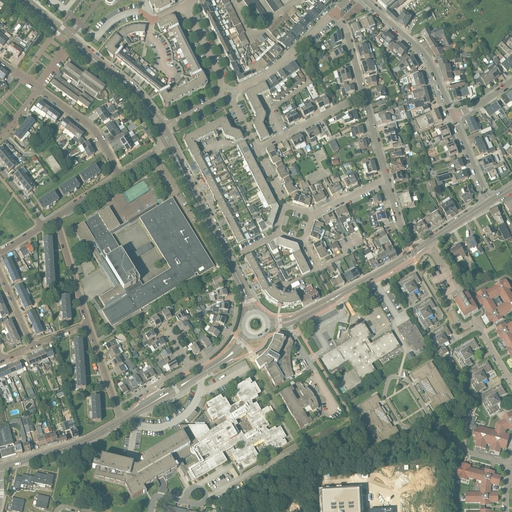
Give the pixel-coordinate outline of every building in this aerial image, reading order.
[(172,0),(153,0),(149,2),(153,10),(155,9),(157,13),(175,4),(172,0)] [(322,6),(327,11),(328,10),(327,8),(332,4),(331,0),(325,0),(326,2),(322,6)] [(387,12),(400,0),(399,0),(373,0),(376,3),(378,1),(387,10),(386,11),(387,12)] [(400,0),(394,5),(397,9),(406,0),(400,0)] [(203,12),(213,7),(211,2),(201,7),(203,12)] [(322,6),(319,3),(317,5),(315,3),(315,4),(314,5),(322,13),(324,11),(325,13),(327,11),(322,6)] [(320,16),(322,13),(314,5),(312,7),(312,6),(310,8),(312,10),(319,18),(321,17),(320,16)] [(207,16),(216,11),(214,7),(213,7),(203,12),(206,17),(207,16)] [(318,20),(319,18),(312,10),(310,12),(308,11),(306,12),(315,21),(317,19),(318,20)] [(209,21),(219,16),(217,11),(216,11),(207,16),(209,21)] [(313,23),(315,21),(306,12),(305,14),(307,16),(305,17),(312,25),(314,24),(313,23)] [(397,23),(406,28),(412,18),(403,13),(400,19),(393,13),(390,17),(397,23)] [(158,22),(158,23),(157,23),(157,24),(157,25),(160,30),(161,32),(164,31),(162,28),(170,25),(172,29),(168,30),(168,31),(169,33),(170,33),(172,32),(179,28),(178,26),(179,25),(174,16),(173,16),(173,15),(172,15),(167,18),(158,22)] [(211,26),(221,21),(219,16),(209,21),(211,26)] [(310,27),(312,25),(305,17),(302,19),(301,18),(299,19),(307,28),(309,26),(310,27)] [(367,19),(370,28),(375,26),(372,17),(367,19)] [(278,28),(282,24),(278,19),(273,23),(278,28)] [(305,30),(307,28),(299,19),(297,21),(299,23),(297,25),(305,32),(306,31),(305,30)] [(365,30),(370,28),(367,19),(362,22),(365,30)] [(214,31),(224,26),(221,21),(211,26),(214,31)] [(360,32),(365,30),(362,22),(357,24),(360,32)] [(361,35),(360,32),(357,24),(352,26),(355,34),(356,37),(361,35)] [(303,34),(305,32),(297,25),(295,27),(293,25),(292,26),(300,35),(302,33),(303,34)] [(216,36),(224,32),(226,30),(224,26),(214,31),(216,36)] [(298,37),(300,35),(292,26),(290,28),(292,30),(290,32),(297,40),(299,38),(298,37)] [(130,35),(127,28),(121,32),(125,38),(126,37),(130,35)] [(174,36),(175,37),(182,34),(179,28),(172,32),(174,36)] [(444,35),(447,34),(446,34),(446,33),(444,34),(442,28),(433,32),(431,33),(429,29),(422,33),(426,41),(432,38),(433,41),(444,35)] [(333,49),(340,45),(339,42),(342,41),(340,31),(330,37),(333,49)] [(0,44),(3,46),(5,44),(6,44),(7,45),(11,40),(9,39),(11,37),(6,32),(5,34),(0,39),(0,44)] [(116,36),(121,41),(124,39),(125,38),(121,32),(116,36)] [(219,40),(226,37),(224,32),(216,36),(219,40)] [(297,40),(290,32),(288,34),(286,32),(284,33),(286,35),(293,42),(295,40),(296,41),(297,40)] [(385,42),(391,35),(387,32),(384,34),(382,32),(377,38),(379,40),(379,41),(383,45),(385,42)] [(175,37),(175,38),(178,42),(184,39),(182,34),(175,37)] [(451,50),(457,48),(457,47),(459,46),(458,43),(455,44),(455,43),(452,44),(451,41),(450,41),(447,34),(444,35),(433,41),(432,38),(426,41),(432,51),(433,52),(439,50),(439,49),(435,43),(442,40),(445,47),(441,49),(443,53),(451,50)] [(13,54),(17,48),(20,43),(15,39),(17,37),(15,35),(11,40),(7,45),(7,46),(8,45),(9,47),(7,50),(13,54)] [(291,44),(293,42),(286,35),(283,39),(290,47),(292,45),(291,44)] [(391,35),(385,42),(389,46),(387,47),(390,49),(395,44),(393,42),(395,39),(391,35)] [(109,45),(114,49),(121,41),(116,36),(109,45)] [(221,45),(229,41),(226,37),(219,40),(221,45)] [(178,42),(174,44),(176,48),(177,48),(180,47),(180,48),(187,44),(184,39),(178,42)] [(290,47),(283,39),(279,42),(285,49),(287,47),(288,48),(290,47)] [(223,50),(231,46),(229,41),(221,45),(223,50)] [(368,51),(371,50),(369,44),(368,45),(367,42),(360,43),(361,46),(358,47),(359,53),(368,51)] [(24,54),(31,45),(28,43),(24,47),(20,44),(17,48),(13,54),(18,58),(22,52),(24,54)] [(398,53),(404,47),(399,43),(397,46),(395,44),(390,49),(392,52),(394,50),(398,53)] [(180,48),(181,49),(183,53),(190,50),(187,44),(180,48)] [(120,49),(118,52),(114,49),(109,45),(105,49),(105,50),(105,51),(105,52),(113,58),(114,57),(117,58),(121,53),(123,50),(121,49),(120,49)] [(272,49),(279,56),(282,52),(276,45),(272,49)] [(226,55),(233,51),(231,46),(223,50),(226,55)] [(402,61),(408,56),(406,53),(408,50),(404,47),(398,53),(401,57),(400,59),(402,61)] [(275,59),(279,56),(272,49),(268,52),(275,59)] [(333,61),(344,55),(341,49),(333,53),(329,54),(333,61)] [(444,56),(443,53),(441,49),(439,50),(433,52),(437,59),(437,58),(444,56)] [(183,53),(185,57),(186,59),(192,55),(190,50),(183,53)] [(228,60),(236,56),(233,51),(226,55),(228,60)] [(368,51),(359,53),(361,58),(364,57),(365,60),(371,58),(374,58),(373,53),(369,54),(368,51)] [(271,63),(275,59),(268,52),(265,56),(271,63)] [(126,57),(125,56),(121,53),(117,58),(121,62),(126,57)] [(186,59),(186,60),(188,64),(195,61),(192,55),(186,59)] [(231,65),(235,63),(238,61),(236,56),(228,60),(231,65)] [(268,66),(271,63),(265,56),(261,59),(268,66)] [(408,67),(416,62),(413,57),(410,59),(408,56),(402,61),(404,63),(403,64),(406,68),(408,67)] [(126,66),(131,60),(127,57),(126,57),(121,62),(126,66)] [(264,70),(268,66),(261,59),(259,57),(255,60),(257,63),(264,70)] [(364,69),(372,67),(371,62),(372,61),(371,58),(365,60),(366,63),(362,64),(364,69)] [(494,61),(496,64),(499,68),(501,66),(507,72),(511,67),(506,61),(502,65),(499,61),(497,58),(494,61)] [(134,63),(131,60),(126,66),(131,70),(135,64),(134,63)] [(442,76),(458,72),(458,68),(451,70),(450,66),(448,66),(447,60),(439,62),(439,64),(440,69),(442,76)] [(188,64),(190,68),(191,69),(198,66),(195,61),(188,64)] [(289,65),(295,73),(299,70),(294,62),(289,65)] [(411,75),(418,72),(416,69),(419,67),(416,62),(408,67),(411,71),(409,72),(411,75)] [(104,98),(107,99),(108,97),(108,96),(107,95),(107,94),(107,93),(107,92),(106,92),(105,91),(105,90),(104,90),(106,86),(86,71),(83,74),(81,73),(68,63),(62,72),(77,83),(80,80),(98,93),(95,97),(98,99),(99,100),(100,100),(101,100),(102,100),(103,99),(104,98)] [(239,72),(238,68),(237,67),(235,63),(231,65),(230,65),(234,74),(239,72)] [(261,71),(264,70),(257,63),(253,65),(257,74),(261,71)] [(136,65),(135,64),(131,70),(135,73),(140,68),(136,65)] [(252,76),(257,74),(253,65),(248,68),(250,71),(252,76)] [(291,76),(295,73),(289,65),(285,68),(291,76)] [(191,69),(192,71),(194,75),(201,71),(198,66),(191,69)] [(337,71),(338,78),(339,78),(342,78),(350,75),(349,70),(344,71),(343,67),(337,71)] [(369,76),(377,75),(380,74),(379,71),(374,72),(372,67),(364,69),(365,74),(369,74),(369,76)] [(488,70),(490,72),(495,80),(499,76),(498,75),(501,74),(496,67),(494,68),(494,67),(492,67),(488,70)] [(144,71),(140,68),(135,73),(140,77),(145,71),(144,71)] [(287,79),(291,76),(285,68),(281,71),(287,79)] [(146,72),(145,71),(140,77),(145,81),(149,75),(146,72)] [(193,79),(196,77),(198,81),(202,88),(206,87),(207,86),(207,85),(207,83),(207,82),(203,74),(203,73),(202,73),(201,71),(194,75),(191,76),(191,77),(192,79),(193,79)] [(244,81),(252,76),(250,71),(241,76),(244,81)] [(281,71),(277,74),(283,82),(287,79),(281,71)] [(415,83),(424,80),(422,74),(419,75),(419,71),(418,72),(411,75),(409,76),(410,80),(414,79),(415,83)] [(458,72),(442,76),(444,82),(453,80),(452,76),(453,76),(454,76),(456,76),(456,77),(463,75),(462,72),(462,71),(458,72)] [(149,75),(145,81),(149,85),(154,79),(153,78),(155,76),(156,75),(152,72),(149,75)] [(241,76),(239,72),(234,74),(239,83),(244,81),(241,76)] [(490,83),(495,80),(490,72),(485,75),(490,83)] [(490,83),(485,75),(484,73),(479,76),(480,78),(475,81),(476,84),(480,83),(482,86),(484,84),(485,86),(490,83)] [(279,85),(283,82),(277,74),(273,77),(279,85)] [(82,94),(57,75),(50,84),(76,103),(77,101),(88,109),(94,100),(83,92),(82,94)] [(341,86),(347,85),(347,82),(352,81),(350,75),(342,78),(339,78),(341,86)] [(377,75),(369,76),(370,79),(367,80),(368,86),(377,83),(376,78),(378,78),(377,75)] [(273,77),(268,80),(269,80),(274,88),(276,90),(280,87),(279,85),(273,77)] [(155,80),(154,79),(149,85),(154,89),(159,83),(155,80)] [(269,92),(274,88),(269,80),(265,83),(269,91),(269,92)] [(414,92),(422,90),(421,87),(426,86),(424,80),(415,83),(416,86),(412,87),(414,92)] [(198,81),(190,85),(189,85),(192,93),(202,88),(198,81)] [(452,90),(461,88),(464,87),(465,87),(465,83),(464,82),(451,85),(452,90)] [(163,86),(159,83),(154,89),(159,92),(163,86)] [(189,85),(187,86),(186,83),(184,84),(178,87),(178,88),(179,90),(178,91),(182,98),(192,93),(189,85)] [(256,98),(269,91),(265,83),(244,94),(256,117),(253,126),(261,141),(269,137),(268,135),(265,130),(269,128),(268,126),(264,128),(263,125),(266,116),(268,115),(266,111),(263,112),(261,107),(263,105),(262,103),(260,105),(256,98)] [(347,85),(341,86),(341,87),(342,88),(342,89),(341,90),(343,98),(347,96),(346,94),(355,92),(353,86),(348,88),(347,85)] [(376,100),(385,98),(387,97),(384,85),(375,87),(377,92),(375,93),(375,96),(374,96),(376,100)] [(159,92),(160,95),(159,95),(164,104),(163,104),(164,105),(164,106),(165,106),(166,107),(167,107),(169,106),(169,105),(172,104),(168,96),(166,92),(170,90),(170,89),(169,88),(168,88),(166,89),(163,87),(159,92)] [(469,93),(471,92),(471,89),(470,87),(453,92),(455,100),(470,96),(469,93)] [(423,97),(428,96),(426,89),(422,90),(414,92),(412,93),(414,100),(402,103),(403,105),(407,104),(407,105),(414,103),(419,102),(423,97)] [(178,91),(177,91),(168,96),(172,104),(182,98),(178,91)] [(122,96),(118,93),(112,97),(115,101),(122,96)] [(320,99),(324,107),(329,105),(327,100),(330,99),(327,93),(324,95),(325,97),(320,99)] [(117,105),(126,100),(122,96),(115,101),(117,105)] [(421,106),(422,106),(424,111),(430,108),(428,104),(431,103),(428,96),(423,97),(419,102),(414,103),(416,109),(421,107),(421,106)] [(507,106),(511,102),(507,96),(501,100),(505,106),(503,108),(506,112),(510,109),(507,106)] [(324,107),(320,99),(316,102),(314,99),(312,101),(314,107),(317,105),(319,110),(324,107)] [(312,108),(314,107),(312,101),(309,102),(310,105),(305,107),(309,115),(314,112),(312,108)] [(46,106),(41,102),(35,111),(40,114),(41,112),(46,106)] [(506,112),(503,108),(501,109),(497,103),(491,107),(496,114),(497,116),(500,114),(502,117),(505,115),(504,113),(506,112)] [(46,115),(50,109),(46,106),(41,112),(46,115)] [(99,117),(108,111),(105,106),(96,112),(99,117)] [(304,117),(309,115),(305,107),(300,109),(299,107),(296,109),(299,114),(302,113),(304,117)] [(494,121),(491,117),(496,114),(491,107),(485,111),(489,118),(487,119),(492,126),(494,124),(493,122),(494,121)] [(51,119),(55,112),(50,109),(46,115),(51,119)] [(108,111),(99,117),(103,122),(110,118),(112,116),(110,114),(113,111),(112,109),(109,111),(108,111)] [(297,116),(299,114),(296,109),(294,110),(295,112),(290,115),(294,123),(299,120),(297,116)] [(382,124),(391,121),(390,115),(394,114),(393,109),(379,113),(382,124)] [(415,120),(420,131),(442,121),(438,110),(415,120)] [(55,112),(51,119),(55,122),(57,120),(60,116),(55,112)] [(289,125),(294,123),(290,115),(289,112),(284,115),(281,116),(284,122),(287,121),(289,125)] [(345,124),(349,123),(357,121),(355,112),(347,115),(348,119),(344,120),(345,124)] [(109,133),(118,127),(116,124),(122,120),(121,119),(124,117),(123,115),(122,116),(121,114),(119,116),(113,119),(115,122),(106,128),(109,133)] [(25,122),(31,127),(35,122),(29,118),(25,122)] [(200,154),(195,145),(194,145),(194,143),(211,135),(211,136),(214,135),(215,138),(218,137),(216,132),(221,130),(225,137),(233,140),(232,142),(234,143),(235,143),(243,139),(240,133),(231,130),(225,118),(211,125),(208,127),(207,126),(207,127),(203,129),(185,137),(184,137),(184,138),(184,139),(184,140),(183,141),(182,141),(182,142),(183,142),(184,142),(192,158),(193,158),(200,154)] [(469,128),(476,125),(473,118),(466,121),(469,128)] [(65,130),(70,124),(65,120),(60,126),(65,130)] [(27,131),(31,127),(25,122),(21,127),(27,131)] [(386,138),(396,136),(394,130),(398,129),(396,123),(387,125),(388,131),(384,132),(386,138)] [(481,134),(486,132),(491,130),(491,127),(482,131),(479,123),(476,125),(469,128),(471,134),(478,131),(479,132),(480,132),(481,134)] [(70,124),(65,130),(69,133),(74,127),(70,124)] [(441,135),(449,131),(447,126),(443,128),(441,125),(436,127),(437,130),(439,129),(441,135)] [(311,130),(315,138),(319,135),(321,137),(325,135),(327,138),(331,136),(326,126),(322,128),(321,126),(316,129),(316,127),(311,130)] [(24,136),(27,131),(21,127),(18,131),(24,136)] [(74,137),(79,131),(74,127),(69,133),(68,135),(73,139),(74,137)] [(118,127),(109,133),(113,138),(122,133),(124,136),(128,132),(125,127),(121,130),(118,127)] [(352,137),(363,134),(362,127),(350,130),(352,137)] [(310,140),(315,138),(311,130),(306,132),(308,137),(305,138),(308,144),(311,142),(310,140)] [(20,141),(24,136),(18,131),(14,136),(20,141)] [(77,143),(84,135),(79,131),(73,139),(72,139),(77,143)] [(443,144),(448,141),(447,139),(452,137),(449,131),(441,135),(443,140),(437,143),(438,146),(443,144)] [(132,138),(128,132),(124,136),(121,137),(123,140),(120,141),(124,146),(137,138),(135,135),(132,138)] [(330,142),(335,151),(339,149),(335,141),(336,139),(341,136),(339,133),(329,138),(331,142),(330,142)] [(485,145),(487,144),(489,143),(487,138),(485,134),(480,136),(481,139),(475,141),(477,148),(485,145)] [(308,144),(305,138),(303,140),(300,135),(295,138),(299,145),(304,143),(305,145),(308,144)] [(398,148),(402,147),(400,139),(397,140),(396,136),(386,138),(388,145),(392,144),(392,145),(393,149),(398,148)] [(137,137),(137,138),(124,146),(127,152),(134,147),(132,145),(140,140),(137,137)] [(295,148),(299,145),(295,138),(290,140),(293,145),(290,146),(293,152),(296,150),(295,148)] [(354,154),(361,153),(360,149),(367,147),(365,141),(357,143),(358,146),(356,147),(356,148),(353,149),(354,154)] [(448,151),(456,148),(454,143),(449,144),(448,141),(443,144),(444,146),(445,146),(448,151)] [(91,148),(88,142),(81,145),(84,151),(91,148)] [(240,151),(247,147),(245,142),(237,146),(240,151)] [(485,145),(477,148),(480,155),(487,152),(488,154),(496,151),(494,147),(489,149),(487,144),(485,145)] [(408,145),(402,147),(398,148),(399,151),(397,151),(398,151),(395,152),(394,151),(390,153),(392,160),(403,157),(402,154),(405,153),(404,150),(409,149),(408,145)] [(268,155),(275,152),(273,149),(275,149),(273,146),(265,150),(268,155)] [(242,156),(250,153),(247,147),(240,151),(242,156)] [(91,148),(84,151),(83,152),(85,155),(86,155),(88,157),(94,154),(91,148)] [(456,148),(448,151),(450,157),(448,158),(445,159),(446,162),(455,158),(454,155),(459,153),(456,148)] [(270,160),(278,156),(281,155),(279,150),(275,152),(268,155),(270,160)] [(495,156),(502,153),(500,150),(492,154),(493,157),(491,157),(483,160),(486,167),(493,164),(494,166),(496,165),(496,163),(497,163),(495,156)] [(0,159),(3,162),(10,157),(6,152),(0,157),(0,159)] [(204,159),(207,158),(206,156),(203,157),(201,153),(200,154),(193,158),(195,162),(195,161),(196,162),(204,158),(204,159)] [(245,161),(252,158),(250,153),(242,156),(245,161)] [(56,174),(62,170),(52,156),(46,160),(56,174)] [(276,167),(282,164),(280,159),(279,159),(277,157),(279,156),(278,156),(270,160),(273,165),(275,164),(276,167)] [(13,161),(10,157),(3,162),(7,167),(13,161)] [(207,163),(204,159),(204,158),(196,162),(199,167),(207,163)] [(247,166),(255,163),(252,158),(245,161),(247,166)] [(395,173),(405,170),(403,163),(404,163),(403,159),(397,161),(398,164),(393,165),(395,173)] [(367,169),(375,167),(374,162),(369,163),(368,160),(362,162),(363,165),(365,164),(367,169)] [(462,161),(461,160),(454,163),(457,170),(464,167),(463,164),(462,161)] [(7,167),(10,171),(17,166),(13,161),(7,167)] [(210,169),(212,168),(211,166),(209,167),(207,163),(199,167),(201,173),(209,168),(210,169)] [(250,172),(258,168),(255,163),(247,166),(250,172)] [(499,169),(498,169),(504,166),(503,163),(494,167),(495,169),(493,170),(494,171),(488,173),(491,180),(496,178),(495,177),(498,176),(497,175),(500,173),(499,171),(500,171),(499,169)] [(278,175),(285,172),(284,170),(285,169),(282,164),(276,167),(278,169),(276,170),(278,175)] [(84,184),(91,180),(100,174),(95,166),(79,177),(84,184)] [(375,167),(367,169),(368,173),(365,174),(366,178),(373,176),(372,174),(377,172),(375,167)] [(212,173),(210,169),(209,168),(201,173),(202,173),(201,174),(203,178),(212,173)] [(253,177),(260,173),(258,168),(250,172),(253,177)] [(14,176),(18,180),(25,174),(21,170),(14,176)] [(284,182),(290,179),(287,174),(286,175),(285,172),(278,175),(281,181),(283,179),(284,182)] [(349,180),(352,187),(357,184),(356,182),(359,181),(354,172),(347,175),(348,178),(349,180)] [(468,178),(466,172),(454,176),(456,183),(468,178)] [(215,180),(217,178),(216,176),(214,177),(212,173),(203,178),(205,182),(206,182),(207,183),(214,179),(215,180)] [(255,182),(263,178),(260,173),(253,177),(255,182)] [(25,174),(18,180),(21,185),(28,179),(25,174)] [(402,176),(402,174),(392,177),(394,184),(409,180),(407,174),(402,176)] [(439,178),(436,178),(438,183),(451,179),(450,174),(439,178)] [(258,187),(265,183),(263,178),(255,182),(258,187)] [(347,189),(352,187),(349,180),(348,178),(341,182),(344,188),(346,187),(347,189)] [(32,183),(28,179),(21,185),(25,189),(32,183)] [(64,198),(70,194),(79,188),(74,179),(58,190),(64,198)] [(217,184),(215,180),(214,179),(207,183),(209,188),(217,184)] [(286,191),(293,187),(291,185),(293,184),(290,179),(284,182),(285,184),(283,186),(286,191)] [(344,188),(341,182),(339,179),(336,180),(337,182),(332,185),(334,187),(337,194),(342,192),(341,190),(344,188)] [(25,189),(28,194),(36,188),(32,183),(25,189)] [(260,192),(268,188),(265,183),(258,187),(260,192)] [(220,190),(223,189),(221,186),(219,188),(217,184),(209,188),(212,193),(220,189),(220,190)] [(465,204),(473,200),(472,198),(473,195),(475,194),(471,186),(462,190),(463,193),(463,194),(460,196),(461,198),(465,204)] [(295,192),(295,193),(296,192),(295,189),(294,190),(293,187),(286,191),(288,196),(291,195),(290,194),(295,192)] [(332,197),(337,194),(334,187),(331,189),(330,188),(328,189),(332,197)] [(263,197),(270,193),(268,188),(260,192),(263,197)] [(222,194),(220,190),(220,189),(212,193),(212,194),(214,198),(222,194)] [(402,201),(411,198),(409,193),(411,193),(410,189),(403,192),(404,195),(400,195),(402,201)] [(217,203),(225,199),(223,196),(228,193),(227,191),(222,194),(214,198),(215,198),(217,203)] [(317,196),(321,202),(326,200),(325,198),(327,196),(324,191),(319,193),(320,194),(317,196)] [(295,194),(295,193),(295,192),(290,194),(291,195),(291,196),(291,199),(293,200),(292,203),(298,204),(300,197),(298,196),(298,195),(295,194)] [(43,211),(49,207),(59,201),(53,193),(38,203),(43,211)] [(265,202),(273,198),(270,193),(263,197),(265,202)] [(306,199),(307,196),(301,194),(300,197),(298,204),(303,206),(306,199)] [(316,205),(321,202),(317,196),(315,197),(314,196),(312,197),(313,198),(315,203),(316,205)] [(375,205),(382,203),(380,196),(373,198),(375,205)] [(195,276),(194,275),(197,273),(199,277),(214,267),(177,206),(172,198),(158,207),(156,204),(120,227),(108,208),(73,230),(84,249),(88,247),(100,267),(105,263),(104,262),(106,261),(111,269),(109,270),(117,283),(119,283),(120,285),(99,298),(104,307),(105,307),(106,308),(101,311),(111,328),(195,276)] [(272,209),(278,209),(273,198),(265,202),(263,203),(266,208),(270,206),(272,209)] [(313,198),(311,199),(309,198),(308,200),(306,199),(303,206),(308,208),(309,205),(312,206),(313,204),(315,203),(313,198)] [(411,198),(402,201),(404,206),(407,205),(408,208),(415,206),(414,203),(412,203),(411,198)] [(228,205),(230,204),(229,202),(227,203),(225,199),(217,203),(219,207),(220,208),(228,204),(228,205)] [(450,214),(457,210),(451,200),(441,206),(445,213),(448,211),(450,214)] [(230,209),(228,205),(228,204),(220,208),(222,213),(230,209)] [(340,209),(343,216),(346,221),(351,218),(345,206),(340,209)] [(497,208),(489,211),(492,217),(500,214),(497,208)] [(233,215),(236,214),(234,212),(232,213),(230,209),(222,213),(225,218),(233,214),(233,215)] [(269,216),(275,218),(278,209),(272,209),(269,216)] [(341,217),(343,216),(340,209),(335,211),(336,213),(339,219),(342,218),(341,217)] [(433,215),(438,223),(442,220),(440,217),(443,215),(439,209),(436,211),(437,212),(433,215)] [(377,219),(376,215),(374,210),(367,213),(369,217),(372,216),(374,224),(387,220),(385,213),(377,215),(377,218),(377,219)] [(336,213),(334,215),(332,212),(327,215),(331,222),(333,226),(338,224),(336,221),(339,219),(336,213)] [(235,219),(233,215),(233,214),(225,218),(225,219),(227,224),(235,219)] [(500,214),(492,217),(496,223),(498,228),(505,224),(501,217),(499,218),(498,217),(501,216),(500,214)] [(328,223),(331,222),(327,215),(322,218),(323,220),(324,220),(326,224),(326,226),(329,224),(328,223)] [(433,226),(438,223),(433,215),(428,218),(427,216),(424,218),(429,225),(431,223),(433,226)] [(426,226),(429,225),(424,218),(422,220),(423,222),(418,225),(423,232),(428,229),(426,226)] [(239,225),(241,224),(240,222),(238,223),(235,219),(227,224),(229,228),(230,227),(230,228),(238,224),(239,225)] [(324,225),(326,224),(324,220),(323,220),(321,221),(319,220),(318,223),(316,222),(314,227),(321,230),(322,227),(323,227),(324,225)] [(262,233),(267,230),(263,222),(258,225),(262,233)] [(241,229),(239,225),(238,224),(230,228),(233,233),(241,229)] [(505,241),(511,238),(505,224),(498,228),(505,241)] [(419,235),(423,232),(418,225),(414,227),(413,226),(410,228),(414,234),(417,232),(419,235)] [(491,227),(491,226),(488,228),(485,230),(489,237),(496,234),(492,227),(491,227)] [(320,232),(321,230),(314,227),(312,233),(319,235),(321,236),(322,233),(320,232)] [(244,235),(246,234),(245,232),(243,233),(241,229),(233,233),(235,238),(243,234),(244,235)] [(319,238),(319,235),(312,233),(310,238),(313,239),(312,241),(314,242),(315,244),(320,242),(319,241),(320,238),(319,238)] [(246,240),(244,235),(243,234),(235,238),(236,239),(235,240),(238,244),(246,240)] [(387,235),(378,240),(381,246),(386,243),(390,241),(387,236),(387,235)] [(470,250),(477,247),(472,237),(465,241),(470,250)] [(493,248),(490,242),(487,237),(483,240),(486,244),(488,247),(486,248),(487,251),(493,248)] [(47,288),(55,287),(52,238),(43,239),(47,288)] [(286,248),(288,243),(279,240),(279,246),(286,248)] [(385,253),(381,246),(378,240),(375,242),(381,252),(378,254),(379,256),(384,265),(390,261),(385,253)] [(316,250),(323,247),(321,244),(323,244),(321,241),(320,242),(315,244),(313,245),(316,250)] [(393,249),(390,241),(386,243),(388,248),(388,247),(390,250),(385,253),(390,261),(397,257),(393,249)] [(272,253),(277,250),(273,242),(268,245),(272,253)] [(466,257),(460,244),(456,246),(456,247),(450,250),(455,260),(461,257),(462,259),(466,257)] [(24,248),(28,255),(33,251),(29,245),(24,248)] [(294,260),(302,256),(297,246),(292,251),(294,254),(292,255),(294,260)] [(325,252),(327,251),(325,249),(324,250),(323,247),(316,250),(318,255),(325,252)] [(23,258),(28,255),(24,248),(19,252),(23,258)] [(379,267),(372,255),(369,249),(364,251),(366,256),(367,255),(369,259),(367,259),(373,270),(379,267)] [(327,254),(325,252),(318,255),(321,260),(329,256),(328,254),(327,254)] [(256,258),(256,259),(259,258),(258,256),(255,257),(253,253),(245,257),(247,262),(247,261),(248,262),(256,258)] [(379,256),(378,254),(375,255),(374,253),(372,255),(379,267),(384,265),(379,256)] [(297,265),(304,261),(302,256),(294,260),(297,265)] [(472,268),(476,266),(470,256),(467,258),(472,268)] [(251,267),(258,263),(256,259),(256,258),(248,262),(251,267)] [(6,267),(12,264),(10,259),(3,262),(6,267)] [(300,270),(307,266),(304,261),(297,265),(300,270)] [(262,269),(264,268),(263,266),(261,267),(258,263),(251,267),(253,272),(261,268),(262,269)] [(8,273),(15,270),(12,264),(6,267),(8,273)] [(307,266),(300,270),(302,275),(310,272),(307,266)] [(264,273),(262,269),(261,268),(253,272),(254,273),(253,274),(255,278),(264,273)] [(349,273),(353,280),(360,276),(356,269),(349,273)] [(10,278),(17,275),(17,273),(15,270),(8,273),(10,278)] [(267,279),(269,278),(268,276),(266,277),(264,273),(255,278),(257,282),(258,282),(266,278),(267,279)] [(348,282),(353,280),(349,273),(344,275),(348,282)] [(415,286),(421,282),(415,273),(399,283),(401,288),(399,289),(409,306),(418,300),(414,292),(418,290),(415,286)] [(17,275),(10,278),(13,283),(20,280),(17,275)] [(336,280),(340,287),(345,284),(341,276),(338,277),(339,279),(336,280)] [(214,290),(220,287),(218,284),(223,282),(220,277),(212,281),(215,286),(212,287),(214,290)] [(340,287),(336,280),(335,277),(332,279),(333,280),(330,281),(335,289),(340,287)] [(269,283),(267,279),(266,278),(258,282),(261,288),(269,283)] [(485,288),(476,293),(478,296),(475,297),(481,306),(483,305),(488,313),(485,314),(491,323),(493,322),(494,324),(503,319),(502,317),(510,312),(511,311),(511,294),(509,289),(511,288),(506,279),(504,280),(495,285),(495,286),(486,291),(485,288)] [(264,293),(272,288),(270,285),(272,284),(271,282),(269,283),(261,288),(264,293)] [(17,293),(24,290),(22,285),(15,288),(17,293)] [(264,293),(263,293),(264,293),(270,300),(269,301),(270,300),(278,305),(277,307),(278,305),(281,306),(281,308),(282,306),(290,307),(291,308),(291,306),(299,304),(300,305),(301,305),(295,293),(292,294),(292,296),(290,297),(284,296),(285,292),(283,291),(281,295),(277,293),(275,290),(276,289),(274,287),(272,288),(264,293)] [(20,299),(27,296),(24,290),(17,293),(20,299)] [(215,302),(223,300),(222,297),(227,296),(226,290),(217,292),(218,295),(214,296),(215,302)] [(319,299),(315,291),(308,294),(312,303),(319,299)] [(463,295),(462,293),(457,296),(459,298),(454,301),(465,318),(478,310),(468,293),(463,295)] [(312,303),(308,294),(298,299),(303,308),(312,303)] [(22,304),(29,301),(27,296),(20,299),(22,304)] [(63,321),(71,321),(69,296),(61,297),(63,321)] [(430,311),(436,308),(430,298),(413,308),(416,313),(414,315),(424,331),(433,326),(429,318),(433,315),(430,311)] [(29,301),(22,304),(25,310),(32,306),(29,301)] [(228,311),(228,305),(219,304),(219,308),(213,307),(212,313),(216,313),(222,314),(223,311),(228,311)] [(6,310),(0,312),(0,314),(2,319),(9,315),(6,310)] [(158,312),(161,318),(164,316),(166,321),(171,318),(167,310),(162,313),(161,311),(158,312)] [(29,320),(36,317),(33,311),(27,314),(29,320)] [(158,319),(161,318),(158,312),(155,314),(156,316),(151,319),(152,320),(149,322),(149,323),(150,325),(151,325),(154,324),(156,327),(161,324),(158,319)] [(185,322),(190,319),(187,314),(185,315),(183,312),(176,317),(179,322),(183,320),(185,322)] [(32,325),(38,322),(36,317),(29,320),(32,325)] [(212,325),(218,327),(219,324),(224,325),(226,320),(217,317),(216,322),(213,322),(212,325)] [(6,329),(13,325),(11,320),(8,321),(7,319),(2,321),(3,323),(4,323),(6,329)] [(414,327),(409,320),(397,328),(409,346),(412,344),(416,351),(426,344),(415,326),(414,327)] [(34,330),(41,327),(38,322),(32,325),(34,330)] [(185,322),(177,326),(180,331),(185,329),(186,332),(192,328),(190,326),(188,327),(185,322)] [(372,335),(363,322),(357,326),(355,327),(355,328),(348,332),(352,338),(320,358),(324,365),(325,367),(326,367),(330,373),(349,361),(360,380),(367,376),(368,377),(369,375),(376,371),(372,365),(401,347),(391,332),(371,344),(367,338),(372,335)] [(511,322),(507,325),(505,323),(497,328),(496,328),(498,330),(496,332),(501,341),(503,339),(508,348),(506,349),(511,358),(511,357),(511,322)] [(9,334),(16,331),(13,325),(6,329),(9,334)] [(216,331),(218,327),(212,325),(210,327),(207,332),(216,338),(220,334),(216,331)] [(446,338),(451,335),(446,325),(429,335),(432,340),(429,341),(439,358),(449,352),(444,345),(448,342),(446,338)] [(41,327),(34,330),(36,336),(43,333),(41,327)] [(8,340),(11,339),(18,336),(16,331),(9,334),(6,335),(8,340)] [(148,345),(153,341),(152,339),(156,336),(153,331),(145,335),(148,340),(142,344),(144,347),(148,345)] [(18,336),(11,339),(14,345),(20,342),(18,336)] [(110,343),(105,346),(108,351),(111,349),(116,346),(113,341),(115,340),(114,337),(108,340),(110,343)] [(260,361),(256,364),(261,373),(266,370),(275,387),(283,382),(282,380),(284,379),(284,380),(293,376),(291,368),(290,360),(291,351),(293,343),(290,337),(285,340),(285,341),(273,338),(271,345),(266,353),(265,351),(257,355),(260,361)] [(196,341),(200,347),(203,344),(206,348),(211,345),(206,338),(201,341),(199,339),(196,341)] [(471,352),(479,348),(473,338),(454,349),(457,354),(455,356),(463,370),(473,364),(469,359),(474,356),(471,352)] [(77,389),(86,388),(82,339),(74,340),(77,389)] [(153,341),(148,345),(152,352),(165,345),(162,339),(158,342),(156,339),(153,341)] [(197,348),(200,347),(196,341),(194,343),(195,345),(190,348),(195,356),(200,352),(197,348)] [(114,357),(119,355),(116,350),(121,347),(120,344),(116,346),(111,349),(113,352),(108,354),(111,359),(114,357)] [(48,359),(49,362),(55,359),(51,349),(44,352),(48,359)] [(163,363),(168,360),(167,358),(171,355),(168,350),(161,354),(163,358),(161,358),(162,360),(157,363),(158,366),(163,363)] [(43,364),(49,362),(48,359),(44,352),(39,354),(42,362),(43,364)] [(36,364),(42,362),(39,354),(33,357),(36,364)] [(117,366),(122,363),(120,361),(123,359),(120,354),(119,355),(114,357),(116,360),(111,363),(114,368),(117,366)] [(30,367),(36,364),(33,357),(27,359),(30,367)] [(164,366),(167,371),(177,365),(174,360),(170,363),(168,360),(163,363),(164,366)] [(485,375),(493,371),(487,361),(468,372),(471,377),(468,379),(477,393),(486,388),(483,382),(487,380),(485,375)] [(13,365),(16,373),(17,375),(24,373),(19,362),(13,365)] [(435,368),(431,362),(428,364),(410,375),(414,381),(419,378),(421,381),(419,383),(430,400),(432,399),(434,402),(430,405),(434,411),(451,401),(451,400),(454,398),(450,393),(451,393),(435,367),(435,368)] [(117,366),(119,368),(114,371),(117,376),(125,372),(122,367),(124,365),(123,363),(122,363),(117,366)] [(147,371),(151,378),(154,377),(155,378),(159,376),(155,368),(152,364),(149,366),(150,369),(147,371)] [(10,375),(16,373),(13,365),(7,368),(10,375)] [(4,377),(10,375),(7,368),(1,370),(4,377)] [(151,378),(147,371),(143,373),(142,370),(138,372),(145,384),(149,382),(149,380),(151,378)] [(141,386),(145,384),(138,372),(131,376),(137,386),(140,385),(141,386)] [(135,388),(137,386),(131,376),(133,379),(129,381),(128,378),(124,380),(131,392),(136,390),(135,388)] [(282,439),(285,438),(279,427),(276,429),(275,428),(269,432),(268,430),(267,430),(266,428),(269,426),(265,418),(272,414),(268,407),(261,411),(256,404),(253,406),(251,403),(252,403),(251,401),(257,397),(257,396),(260,394),(254,384),(253,384),(251,379),(235,388),(237,392),(235,392),(241,402),(230,408),(224,399),(223,400),(221,397),(207,405),(205,406),(207,409),(208,411),(207,411),(208,411),(213,421),(217,419),(217,420),(224,417),(225,419),(226,418),(227,421),(212,430),(210,427),(208,429),(206,426),(197,426),(187,426),(188,426),(189,428),(189,429),(195,439),(192,442),(195,447),(191,450),(192,452),(186,455),(189,462),(180,467),(181,469),(180,469),(184,475),(187,473),(189,476),(192,482),(211,471),(213,470),(215,469),(217,468),(220,466),(222,465),(227,462),(222,453),(225,451),(227,450),(240,442),(242,445),(241,445),(242,447),(236,451),(236,453),(233,454),(239,465),(242,463),(243,464),(241,465),(243,468),(258,460),(256,457),(258,456),(252,447),(263,440),(269,449),(270,448),(272,452),(287,443),(284,440),(283,441),(282,439)] [(127,394),(131,392),(124,380),(122,381),(121,382),(123,385),(119,387),(123,394),(126,393),(127,394)] [(498,399),(506,394),(500,384),(481,396),(484,400),(482,402),(490,416),(500,411),(496,405),(501,403),(498,399)] [(294,391),(292,387),(288,389),(287,389),(283,391),(284,392),(280,394),(287,407),(286,407),(292,416),(300,429),(304,427),(308,425),(308,424),(312,422),(310,418),(307,420),(302,410),(309,407),(312,412),(318,409),(317,405),(316,402),(315,398),(314,398),(313,397),(314,396),(311,393),(309,390),(306,388),(300,392),(303,397),(297,401),(291,392),(294,391)] [(381,402),(377,395),(359,406),(360,406),(356,408),(360,414),(359,414),(375,439),(379,445),(382,443),(399,433),(395,426),(391,429),(389,426),(391,425),(379,406),(378,407),(376,405),(381,402)] [(92,422),(101,421),(99,397),(91,397),(92,422)] [(511,413),(511,412),(502,417),(503,420),(497,424),(495,431),(478,426),(477,431),(474,431),(473,436),(475,436),(474,441),(476,442),(475,447),(485,449),(486,444),(491,445),(490,450),(500,453),(501,448),(506,450),(510,435),(505,434),(506,430),(509,429),(510,431),(511,429),(511,413)] [(22,442),(23,445),(25,453),(31,451),(29,444),(26,444),(25,440),(26,440),(21,419),(16,420),(17,423),(19,428),(22,442)] [(66,431),(70,430),(72,439),(78,437),(74,423),(68,425),(67,422),(64,423),(66,431)] [(13,443),(9,430),(8,425),(1,427),(9,456),(16,454),(16,455),(13,443)] [(46,447),(43,435),(40,426),(36,428),(37,430),(40,439),(37,440),(39,449),(46,447)] [(2,458),(9,456),(1,427),(0,427),(0,451),(2,459),(2,458)] [(52,432),(51,428),(48,429),(52,445),(58,444),(55,434),(54,434),(53,435),(52,432)] [(46,447),(52,445),(48,429),(45,430),(46,434),(43,435),(46,447)] [(133,464),(104,457),(103,460),(101,459),(100,463),(100,464),(94,463),(92,468),(95,469),(93,478),(125,486),(132,499),(143,493),(144,494),(146,493),(143,488),(176,469),(177,469),(177,468),(180,466),(180,467),(189,462),(186,455),(192,452),(191,450),(195,447),(192,442),(195,439),(189,429),(185,431),(183,432),(182,432),(142,456),(144,458),(141,460),(142,461),(138,464),(133,467),(133,464)] [(55,434),(58,444),(59,443),(67,441),(65,436),(64,433),(59,434),(59,431),(55,433),(55,434)] [(23,445),(22,442),(20,442),(19,442),(13,443),(16,455),(22,453),(20,445),(23,445)] [(480,493),(465,493),(465,503),(480,503),(480,506),(490,506),(490,503),(498,503),(498,493),(490,493),(490,488),(491,484),(499,486),(501,476),(494,474),(495,472),(489,470),(485,469),(484,472),(469,468),(470,466),(461,463),(460,466),(458,465),(456,475),(458,476),(457,478),(466,480),(467,478),(481,482),(480,487),(480,493)] [(32,487),(35,473),(34,477),(29,476),(26,486),(32,487)] [(39,484),(41,474),(35,473),(32,487),(33,487),(33,483),(39,484)] [(45,485),(48,474),(47,476),(41,474),(39,484),(39,486),(45,487),(45,485)] [(48,474),(45,485),(51,486),(54,476),(48,474)] [(19,489),(23,475),(22,478),(16,476),(13,488),(19,489)] [(26,486),(29,476),(23,475),(19,489),(20,489),(21,485),(26,486)] [(361,511),(360,491),(320,493),(321,511),(392,511),(392,509),(369,511),(368,511),(361,511)] [(49,498),(38,495),(37,501),(48,504),(49,498)] [(13,498),(10,511),(16,511),(18,499),(13,498)] [(21,511),(24,501),(18,499),(16,511),(21,511)] [(46,510),(48,504),(37,501),(35,507),(46,510)]
